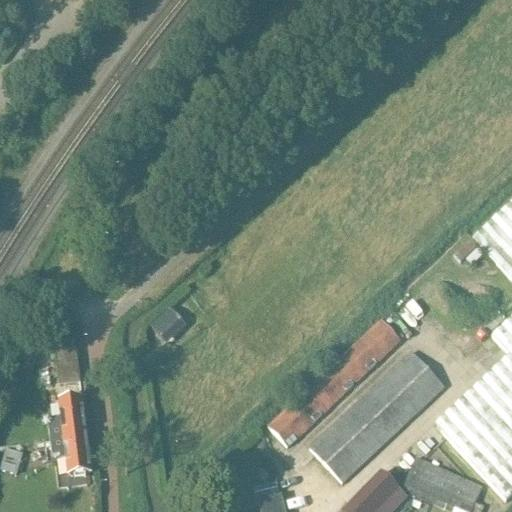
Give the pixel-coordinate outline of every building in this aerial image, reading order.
[(511,202),(471,242),(511,285),(511,319),(490,339),(508,358),(434,428),(505,504),(511,496),(511,202)] [(180,326),(168,314),(150,331),(162,343),(180,326)] [(399,344),(380,323),(266,430),(286,451),(399,344)] [(58,385),(78,383),(74,343),(53,345),(58,385)] [(443,391),(410,355),(307,451),(341,487),(443,391)] [(61,427),(47,428),(49,445),(63,443),(85,440),(80,402),(58,405),(61,427)] [(63,443),(49,445),(50,458),(64,456),(67,479),(90,476),(85,440),(63,443)] [(444,511),(470,511),(480,491),(414,461),(401,492),(444,511)] [(267,472),(259,474),(261,483),(269,480),(267,472)] [(378,474),(339,511),(378,511),(397,493),(378,474)] [(275,484),(251,489),(254,502),(278,496),(275,484)] [(258,511),(283,511),(280,498),(256,503),(258,511)]
